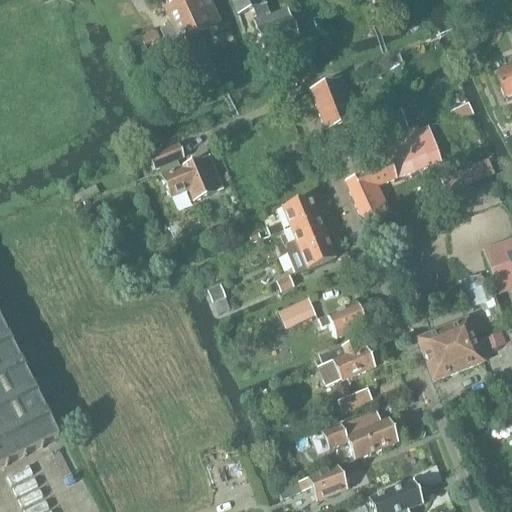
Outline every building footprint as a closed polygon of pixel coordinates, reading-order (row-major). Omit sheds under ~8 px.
[(208,0),(175,0),(163,5),(172,28),(161,33),(181,80),(210,67),(196,35),(219,25),(208,0)] [(264,55),(298,42),(287,12),(269,19),(264,7),(265,7),(262,0),(231,0),(238,18),(253,12),(257,23),(253,25),(264,55)] [(369,0),(374,16),(398,8),(396,0),(369,0)] [(156,32),(141,39),(145,46),(159,40),(156,32)] [(511,69),(494,76),(503,100),(511,97),(511,69)] [(310,97),(325,138),(356,126),(340,85),(310,97)] [(400,112),(362,125),(368,144),(406,131),(400,112)] [(426,154),(415,128),(398,135),(365,148),(373,168),(360,173),(361,178),(348,184),(346,188),(358,217),(363,219),(385,210),(376,188),(437,162),(432,151),(426,154)] [(179,162),(174,149),(148,160),(153,173),(179,162)] [(208,159),(160,179),(169,201),(188,193),(192,204),(222,192),(208,159)] [(452,197),(462,220),(498,203),(489,180),(452,197)] [(281,211),(289,231),(316,220),(308,199),(281,211)] [(289,231),(298,252),(325,241),(316,220),(289,231)] [(282,225),(266,231),(269,238),(284,233),(282,225)] [(325,241),(298,252),(285,257),(294,278),(333,261),(325,241)] [(511,242),(483,253),(496,291),(511,285),(511,242)] [(255,257),(260,268),(274,263),(269,251),(255,257)] [(458,284),(468,311),(492,302),(482,276),(458,284)] [(293,289),(288,279),(275,284),(279,295),(293,289)] [(206,294),(211,305),(224,300),(219,288),(206,294)] [(314,318),(307,301),(277,314),(284,330),(314,318)] [(317,322),(321,331),(329,328),(335,342),(364,329),(355,306),(317,322)] [(416,341),(424,363),(474,343),(466,322),(416,341)] [(0,468),(58,440),(0,327),(0,468)] [(504,333),(490,335),(492,348),(506,346),(504,333)] [(474,343),(424,363),(432,384),(483,364),(474,343)] [(364,350),(356,353),(353,344),(318,358),(322,368),(317,370),(325,390),(340,384),(340,385),(373,371),(364,350)] [(336,404),(341,417),(372,405),(366,392),(336,404)] [(321,436),(327,453),(346,445),(353,463),(397,446),(387,422),(380,426),(375,414),(321,436)] [(310,490),(312,495),(316,505),(345,493),(336,470),(277,493),(281,503),(306,493),(305,492),(310,490)] [(407,511),(421,507),(412,484),(367,502),(371,511),(407,511)]
